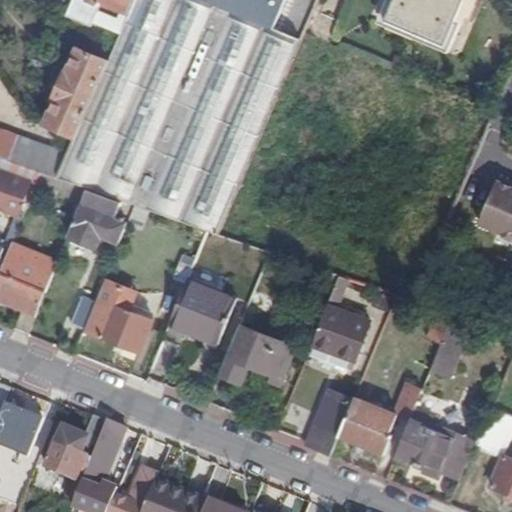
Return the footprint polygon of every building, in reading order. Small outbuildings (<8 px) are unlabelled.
[(236,129),(277,27),(288,0),(71,0),(71,1),(67,13),(81,18),(87,21),(101,27),(121,36),(118,43),(114,51),(104,74),(236,129)] [(396,0),(389,17),(449,42),(466,0),(396,0)] [(87,21),(81,18),(78,25),(83,28),(87,21)] [(236,129),(104,74),(61,177),(82,184),(90,187),(92,188),(103,192),(132,202),(138,204),(151,208),(209,229),(220,233),(303,39),(288,32),(277,27),(236,129)] [(118,43),(121,36),(101,27),(98,34),(118,43)] [(104,74),(114,51),(107,48),(104,58),(80,47),(70,70),(67,69),(56,98),(58,99),(48,123),(30,116),(24,133),(14,160),(40,169),(44,170),(61,177),(104,74)] [(24,133),(0,124),(0,154),(3,156),(14,160),(24,133)] [(40,169),(14,160),(3,156),(0,164),(0,166),(37,179),(40,169)] [(12,180),(13,175),(0,170),(0,205),(21,214),(29,194),(16,188),(18,182),(12,180)] [(82,184),(61,177),(44,170),(39,181),(78,196),(82,184)] [(511,183),(500,178),(480,223),(501,233),(503,238),(511,242),(511,241),(511,183)] [(103,192),(92,188),(72,236),(74,237),(73,239),(87,246),(90,243),(108,251),(113,239),(120,241),(128,222),(97,208),(103,192)] [(144,228),(151,208),(138,204),(135,209),(130,223),(144,228)] [(42,266),(9,254),(7,262),(3,272),(11,276),(2,296),(38,310),(47,290),(49,291),(59,265),(45,260),(42,266)] [(339,275),(324,269),(312,298),(314,299),(326,303),(328,304),(339,275)] [(328,304),(309,353),(356,370),(372,321),(338,308),(350,278),(339,275),(328,304)] [(239,297),(190,276),(171,323),(220,344),(239,297)] [(96,306),(87,330),(144,353),(156,320),(132,310),(140,292),(107,279),(96,306)] [(378,295),(375,302),(389,308),(392,300),(378,295)] [(320,318),(326,303),(314,299),(308,314),(320,318)] [(73,328),(86,333),(87,330),(96,306),(84,302),(73,328)] [(389,308),(375,302),(373,306),(387,311),(389,308)] [(441,344),(453,315),(440,310),(428,338),(441,344)] [(452,377),(475,323),(453,315),(441,344),(438,353),(435,360),(431,370),(452,377)] [(293,352),(239,330),(219,378),(240,387),(247,369),(281,383),(293,352)] [(430,358),(435,360),(438,353),(432,351),(430,358)] [(15,388),(3,383),(0,389),(0,413),(4,415),(15,388)] [(408,383),(396,413),(412,419),(415,409),(424,389),(408,383)] [(317,420),(306,447),(333,457),(340,438),(356,400),(332,391),(319,421),(317,420)] [(357,397),(356,400),(340,438),(386,456),(394,435),(388,433),(396,413),(357,397)] [(48,419),(10,404),(0,428),(0,444),(31,457),(48,419)] [(415,409),(412,419),(430,427),(433,417),(415,409)] [(412,419),(397,455),(416,463),(418,459),(442,470),(444,465),(462,473),(474,445),(455,438),(430,427),(412,419)] [(109,426),(94,420),(87,435),(67,427),(50,467),(86,483),(109,426)] [(130,430),(111,422),(109,426),(86,483),(76,505),(92,511),(112,511),(118,497),(104,491),(130,430)] [(455,438),(474,445),(477,438),(457,430),(455,438)] [(508,491),(511,493),(511,456),(506,454),(492,484),(508,491)] [(0,487),(10,464),(0,459),(0,487)] [(444,465),(442,470),(460,478),(462,473),(444,465)] [(132,502),(118,497),(112,511),(146,511),(159,482),(161,477),(145,470),(132,502)] [(200,511),(205,501),(159,482),(146,511),(200,511)] [(240,511),(206,498),(205,501),(200,511),(240,511)]
